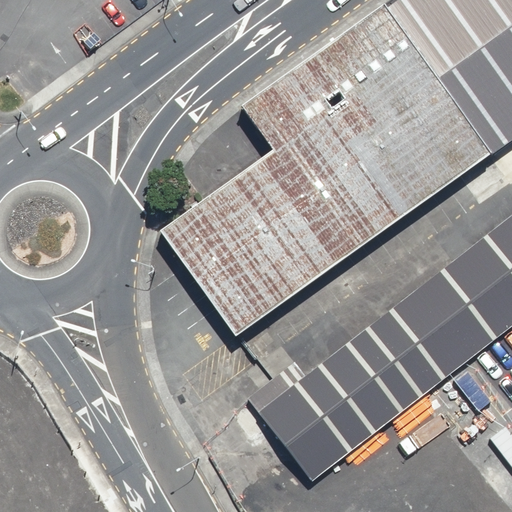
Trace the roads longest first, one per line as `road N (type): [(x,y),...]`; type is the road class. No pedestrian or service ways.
road 1 (secondary): [(0,207),(184,511)]
road 2 (secondary): [(293,0),(76,154)]
